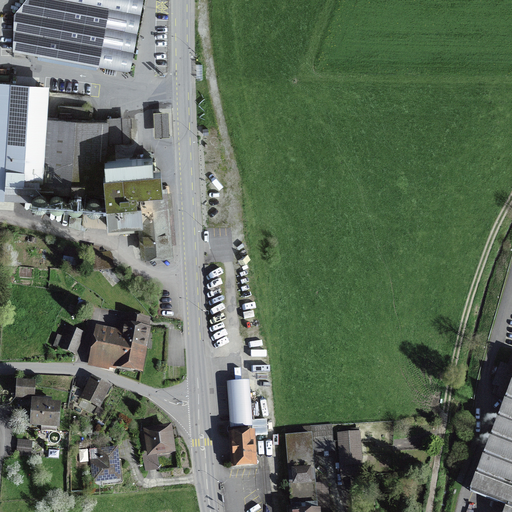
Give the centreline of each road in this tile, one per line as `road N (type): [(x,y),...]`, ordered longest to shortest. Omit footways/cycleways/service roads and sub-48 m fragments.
road 1 (secondary): [(198,404),(181,0)]
road 2 (track): [(427,511),(460,329),(482,258),(511,201)]
road 3 (unknown): [(155,0),(148,75),(136,91),(0,62)]
road 4 (tertiary): [(0,368),(103,375),(198,404)]
